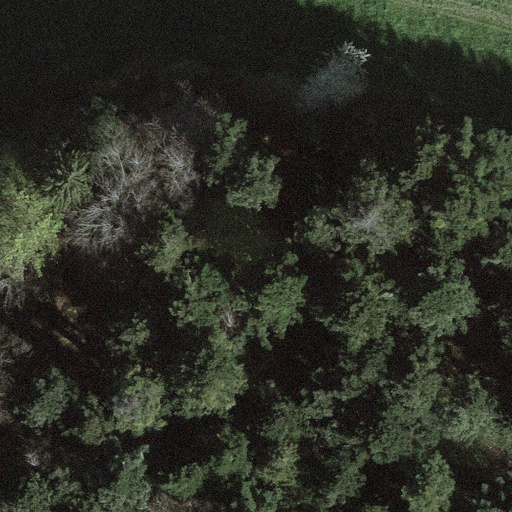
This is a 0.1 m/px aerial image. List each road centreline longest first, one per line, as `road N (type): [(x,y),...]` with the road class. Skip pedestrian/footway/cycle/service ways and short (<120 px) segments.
road 1 (track): [(511,162),(295,85),(127,72),(15,119),(0,137)]
road 2 (track): [(127,72),(321,511)]
